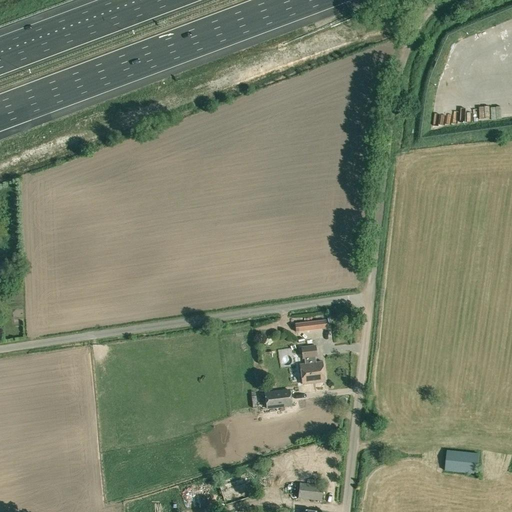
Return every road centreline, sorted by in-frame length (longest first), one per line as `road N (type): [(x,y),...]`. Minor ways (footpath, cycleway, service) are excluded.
road 1 (unclassified): [(344,511),(393,94),(406,49),(448,0)]
road 2 (motorway): [(0,115),(312,0)]
road 3 (motorway): [(168,0),(0,63)]
